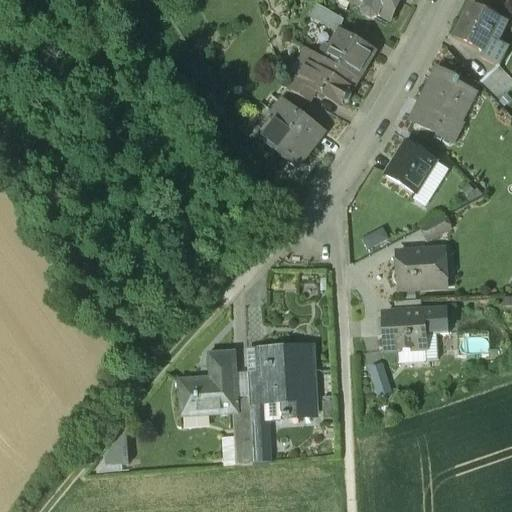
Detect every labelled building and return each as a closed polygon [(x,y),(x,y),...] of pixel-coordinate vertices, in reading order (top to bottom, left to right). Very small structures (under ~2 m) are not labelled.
[(352,0),(351,2),(364,8),(362,13),(364,17),(370,20),(377,19),(378,15),(390,21),(399,0),(352,0)] [(487,8),(485,13),(469,5),(453,38),(483,52),(480,56),(496,64),(499,65),(507,49),(491,41),(501,21),(492,16),(494,12),(487,8)] [(339,19),(317,6),(311,17),(333,30),(339,19)] [(350,37),(348,38),(339,32),(329,50),(330,50),(324,61),(357,80),(373,53),(355,42),(354,40),(350,37)] [(324,61),(313,55),(306,67),(307,68),(299,81),(298,83),(315,92),(340,107),(341,105),(342,105),(343,104),(348,103),(350,100),(349,94),(357,80),(324,61)] [(496,64),(479,79),(497,99),(511,85),(511,79),(499,65),(496,64)] [(441,76),(423,108),(420,106),(410,123),(448,144),(458,127),(447,121),(454,108),(460,112),(469,96),(457,90),(459,86),(454,84),(454,83),(441,76)] [(299,81),(292,77),(285,89),(308,103),(315,92),(298,83),(299,81)] [(323,132),(283,101),(272,115),(277,119),(260,141),(295,168),(323,132)] [(437,162),(406,143),(386,176),(417,195),(437,162)] [(443,221),(419,233),(425,244),(449,232),(443,221)] [(444,253),(420,254),(418,255),(418,258),(409,258),(408,256),(407,255),(397,255),(399,273),(395,275),(393,279),(394,283),(396,287),(399,288),(400,292),(446,290),(444,253)] [(419,303),(395,305),(395,315),(420,313),(419,303)] [(395,315),(384,316),(386,352),(425,349),(423,313),(420,313),(395,315)] [(299,352),(260,354),(262,377),(264,404),(292,402),(293,419),(316,418),(314,374),(300,374),(299,352)] [(213,381),(181,383),(183,419),(238,416),(238,401),(235,354),(212,356),(213,381)] [(262,377),(247,378),(248,401),(249,405),(264,404),(262,377)] [(249,405),(248,401),(238,401),(238,416),(241,467),(252,466),(249,405)]
